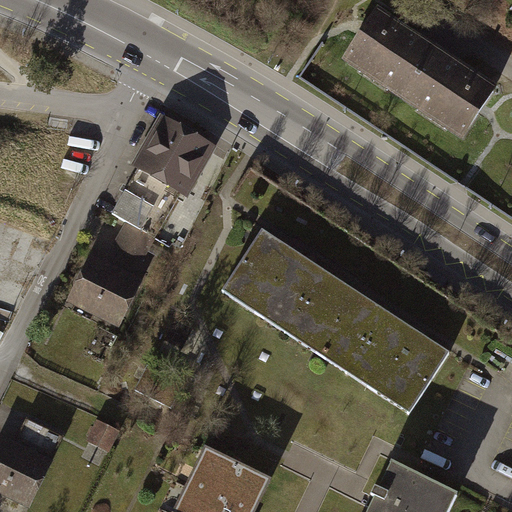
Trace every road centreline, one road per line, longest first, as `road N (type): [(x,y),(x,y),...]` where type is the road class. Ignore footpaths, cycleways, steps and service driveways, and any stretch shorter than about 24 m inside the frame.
road 1 (residential): [(0,370),(159,52)]
road 2 (secondary): [(300,136),(332,177),(511,291)]
road 3 (secondary): [(511,255),(350,149),(300,136)]
road 4 (secondary): [(300,136),(159,52)]
road 5 (secondary): [(159,52),(38,0)]
